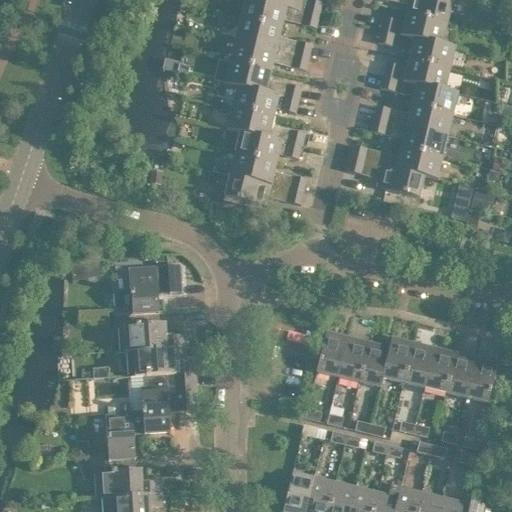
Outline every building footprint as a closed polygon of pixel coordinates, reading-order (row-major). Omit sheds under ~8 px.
[(257,0),(240,0),(237,18),(278,28),(280,19),(313,27),(316,14),(257,0)] [(257,0),(316,14),(319,1),(313,0),(257,0)] [(402,13),(445,23),(451,1),(448,0),(387,0),(404,4),(402,13)] [(378,30),(453,48),(453,47),(440,44),(445,23),(402,13),(400,22),(381,17),(378,30)] [(237,18),(231,39),(306,57),(309,45),(276,37),(278,28),(237,18)] [(404,59),(448,70),(453,48),(378,30),(375,42),(407,50),(404,59)] [(231,39),(226,61),(268,71),(270,62),(303,70),(306,57),(231,39)] [(380,76),(455,94),(455,93),(443,90),(448,70),(404,59),(402,68),(383,63),(380,76)] [(226,61),(221,82),(295,100),(298,87),(266,80),(268,71),(226,61)] [(177,64),(175,72),(183,73),(185,66),(177,64)] [(407,105),(450,116),(455,94),(380,76),(377,89),(409,97),(407,105)] [(234,86),(229,106),(272,117),(274,108),(292,113),(295,100),(221,82),(221,83),(234,86)] [(511,106),(499,103),(495,123),(509,126),(511,112),(511,106)] [(369,119),(445,137),(450,116),(407,105),(405,114),(372,106),(369,119)] [(229,106),(224,128),(299,146),(302,133),(270,125),(272,117),(229,106)] [(493,123),(496,113),(487,110),(484,121),(493,123)] [(396,149),(439,159),(445,137),(369,119),(366,132),(398,140),(396,149)] [(236,132),(231,153),(274,163),(276,154),(295,159),(299,146),(224,128),(223,129),(236,132)] [(347,158),(434,180),(439,159),(396,149),(394,157),(349,146),(347,158)] [(231,153),(226,174),(300,191),(303,179),(272,171),(274,163),(231,153)] [(496,171),(499,159),(492,157),(489,169),(496,171)] [(434,180),(347,158),(344,171),(376,178),(374,187),(416,198),(421,177),(434,180)] [(149,169),(147,182),(155,183),(157,170),(149,169)] [(487,171),(485,180),(493,181),(494,173),(487,171)] [(300,191),(226,174),(221,196),(264,206),(266,196),(297,204),(300,191)] [(449,218),(462,221),(470,189),(457,186),(449,218)] [(471,189),(467,207),(486,212),(490,193),(471,189)] [(472,244),(462,241),(460,251),(470,253),(472,244)] [(126,307),(127,325),(133,325),(133,314),(156,312),(156,314),(155,287),(166,287),(167,293),(180,292),(178,264),(166,265),(166,267),(154,267),(154,265),(128,267),(129,289),(128,289),(128,295),(130,295),(130,307),(126,307)] [(112,308),(113,327),(118,327),(119,347),(119,351),(183,347),(184,347),(184,342),(183,334),(170,335),(170,337),(164,337),(163,322),(162,313),(156,314),(156,312),(133,314),(133,325),(127,325),(126,307),(112,308)] [(76,321),(86,320),(86,310),(75,311),(76,321)] [(314,372),(335,377),(345,336),(324,330),(314,372)] [(335,377),(356,382),(366,341),(345,336),(335,377)] [(379,377),(400,382),(410,341),(389,336),(379,377)] [(366,341),(356,382),(377,387),(386,346),(366,341)] [(400,382),(421,387),(431,346),(410,341),(400,382)] [(421,387),(442,392),(452,351),(431,346),(421,387)] [(195,384),(194,371),(182,372),(181,360),(184,360),(184,359),(182,359),(181,354),(184,354),(183,347),(119,351),(119,352),(126,352),(127,376),(164,374),(165,386),(182,385),(195,384)] [(442,392),(463,398),(473,356),(452,351),(442,392)] [(473,356),(463,398),(484,403),(494,361),(473,356)] [(195,384),(182,385),(165,386),(164,374),(127,376),(127,377),(142,376),(143,387),(140,387),(141,409),(139,409),(139,412),(140,412),(142,433),(169,431),(168,412),(197,410),(195,384)] [(125,402),(115,402),(115,404),(115,412),(125,412),(125,402)] [(103,404),(103,413),(104,413),(115,412),(115,404),(103,404)] [(61,406),(49,407),(49,416),(62,415),(61,406)] [(302,418),(317,422),(319,412),(305,408),(302,418)] [(104,413),(105,425),(105,435),(104,436),(105,441),(106,441),(106,453),(102,453),(103,472),(133,470),(133,469),(131,434),(142,433),(140,412),(139,412),(130,413),(130,411),(104,413)] [(322,424),(336,428),(339,417),(324,414),(322,424)] [(365,435),(367,424),(353,421),(350,431),(365,435)] [(409,435),(412,425),(396,421),(394,431),(409,435)] [(299,434),(313,438),(316,427),(301,424),(299,434)] [(365,435),(378,438),(380,427),(367,424),(365,435)] [(409,435),(423,438),(425,428),(412,425),(409,435)] [(325,441),(341,445),(343,435),(328,431),(325,441)] [(436,441),(452,445),(454,435),(439,431),(436,441)] [(483,445),(494,447),(497,433),(486,431),(483,445)] [(341,445),(353,448),(356,438),(343,435),(341,445)] [(460,446),(475,449),(477,439),(463,436),(460,446)] [(383,455),(385,445),(370,442),(368,452),(383,455)] [(427,456),(430,445),(414,442),(412,453),(427,456)] [(383,455),(395,458),(397,449),(385,445),(383,455)] [(427,456),(441,459),(443,449),(430,445),(427,456)] [(456,461),(471,465),(473,455),(459,451),(456,461)] [(88,454),(89,465),(89,474),(94,473),(96,498),(159,494),(159,481),(148,481),(149,483),(139,484),(138,469),(133,469),(133,470),(103,472),(102,453),(88,454)] [(280,511),(282,511),(302,511),(312,475),(290,470),(280,511)] [(302,511),(324,511),(333,480),(312,475),(302,511)] [(324,511),(346,511),(353,485),(333,480),(324,511)] [(390,511),(398,485),(388,483),(385,493),(374,490),(368,511),(390,511)] [(346,511),(368,511),(374,490),(353,485),(346,511)] [(413,511),(418,490),(398,485),(390,511),(413,511)] [(435,511),(439,495),(418,490),(413,511),(435,511)] [(439,495),(435,511),(480,511),(484,496),(469,492),(466,502),(439,495)] [(101,498),(102,502),(102,511),(147,511),(147,507),(160,507),(159,494),(96,498),(96,499),(101,498)]
